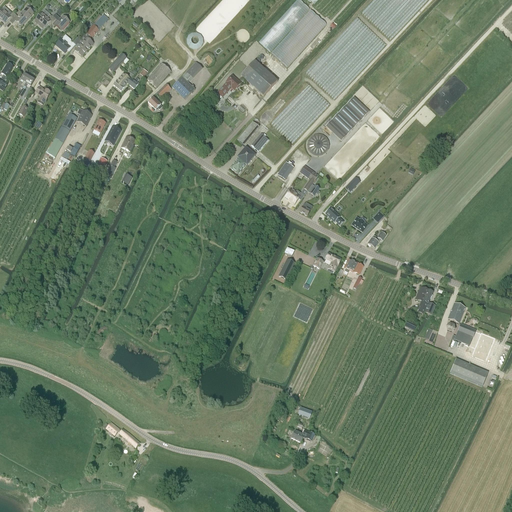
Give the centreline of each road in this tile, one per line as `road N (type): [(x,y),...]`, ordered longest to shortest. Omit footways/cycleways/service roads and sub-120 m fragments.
road 1 (unclassified): [(0,41),(362,251),(511,303)]
road 2 (tertiary): [(297,511),(249,470),(165,446),(65,382),(0,360)]
